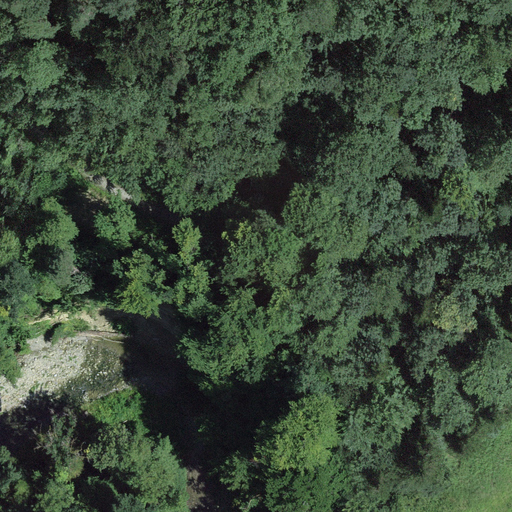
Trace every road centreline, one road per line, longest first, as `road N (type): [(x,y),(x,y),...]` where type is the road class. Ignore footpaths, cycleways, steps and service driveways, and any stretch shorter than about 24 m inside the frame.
road 1 (track): [(0,104),(140,207),(176,220),(208,218),(303,173),(425,84),(511,60)]
road 2 (track): [(511,407),(402,511)]
